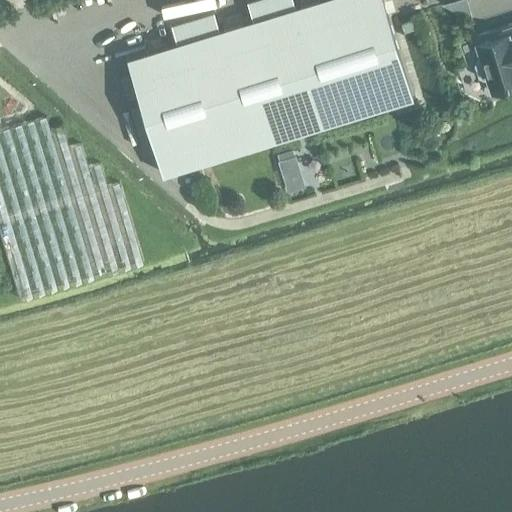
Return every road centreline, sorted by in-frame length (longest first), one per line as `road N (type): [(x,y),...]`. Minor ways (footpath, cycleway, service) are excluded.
road 1 (track): [(181,0),(75,34),(115,142),(210,221),(241,223),(405,171)]
road 2 (tertiary): [(511,363),(230,447),(0,504)]
